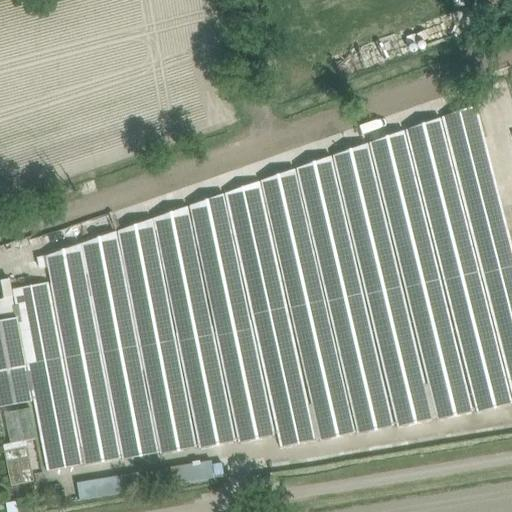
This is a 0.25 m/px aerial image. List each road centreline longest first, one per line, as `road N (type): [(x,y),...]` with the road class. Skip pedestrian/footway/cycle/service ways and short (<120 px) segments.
road 1 (track): [(0,228),(511,67)]
road 2 (unclassified): [(267,511),(511,471)]
road 3 (track): [(248,152),(223,0)]
